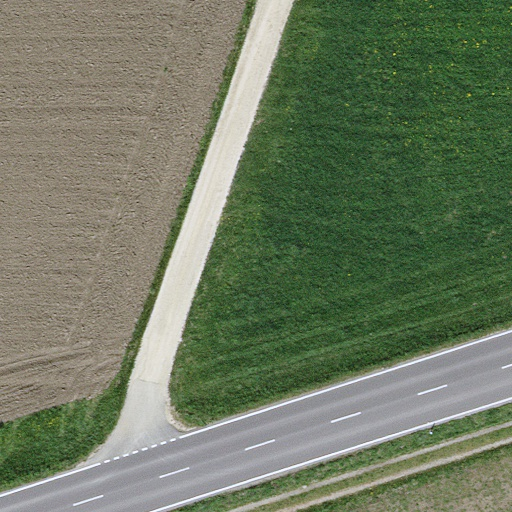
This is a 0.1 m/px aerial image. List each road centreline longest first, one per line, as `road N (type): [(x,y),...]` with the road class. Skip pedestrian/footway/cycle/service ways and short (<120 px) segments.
road 1 (track): [(269,0),(151,352),(125,487)]
road 2 (secondary): [(46,511),(511,365)]
road 3 (track): [(263,511),(511,432)]
